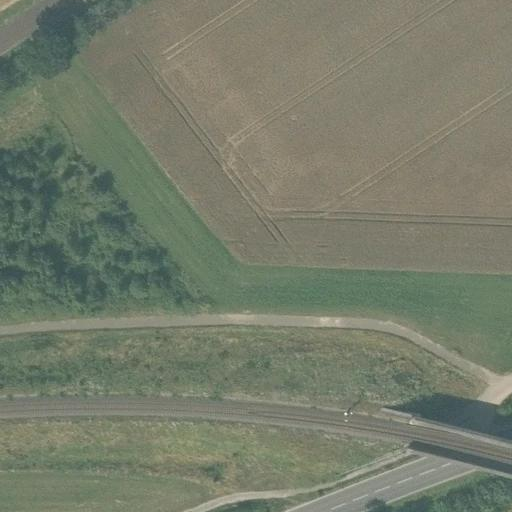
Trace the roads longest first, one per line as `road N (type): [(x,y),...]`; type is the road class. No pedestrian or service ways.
road 1 (track): [(511,386),(503,389),(389,327),(123,324),(0,335)]
road 2 (primary): [(511,448),(335,511)]
road 3 (track): [(503,389),(416,453),(364,476)]
road 4 (track): [(207,511),(364,476)]
